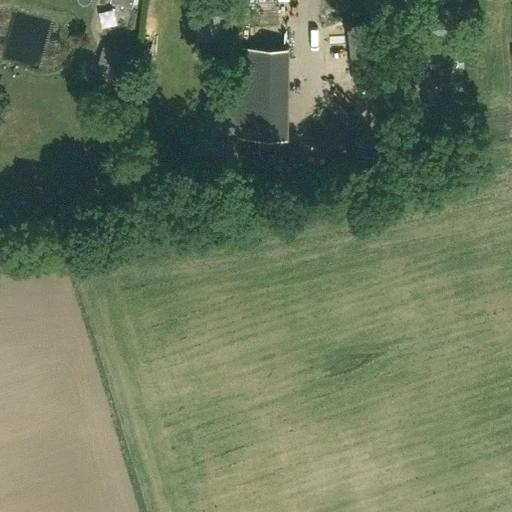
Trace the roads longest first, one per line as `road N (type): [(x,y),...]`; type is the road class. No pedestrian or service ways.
road 1 (unknown): [(176,511),(283,306)]
road 2 (unknown): [(448,207),(467,294),(511,371)]
road 3 (unknown): [(511,402),(454,437),(398,511)]
